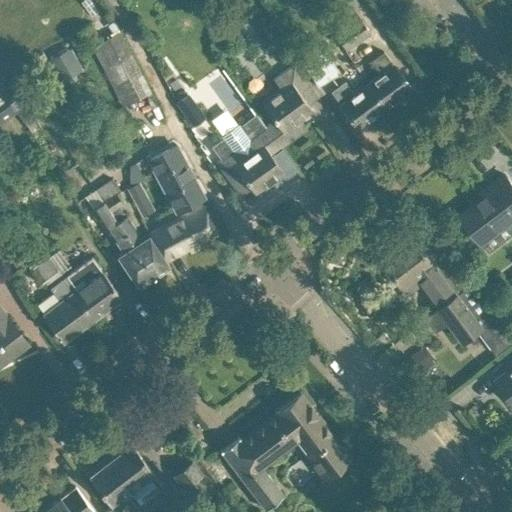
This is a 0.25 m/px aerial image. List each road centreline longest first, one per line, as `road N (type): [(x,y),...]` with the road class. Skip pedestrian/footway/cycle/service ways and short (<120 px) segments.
road 1 (tertiary): [(0,467),(270,262)]
road 2 (residential): [(488,511),(270,262)]
road 3 (tertiary): [(270,262),(511,79)]
